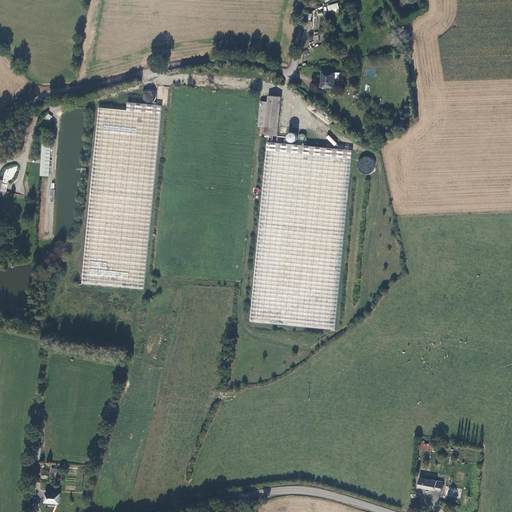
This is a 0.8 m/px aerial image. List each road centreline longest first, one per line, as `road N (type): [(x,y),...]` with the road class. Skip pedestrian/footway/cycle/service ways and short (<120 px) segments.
road 1 (track): [(100,98),(82,243),(65,283),(75,300),(100,313),(133,320),(157,290),(235,285),(246,330),(288,345),(319,343),(363,302),(379,167)]
road 2 (unclassified): [(0,119),(44,94),(181,63),(244,60),(288,71),(306,0)]
road 3 (tertiary): [(167,511),(291,489),(385,511)]
road 4 (track): [(56,106),(48,221),(54,241),(40,259),(3,261)]
